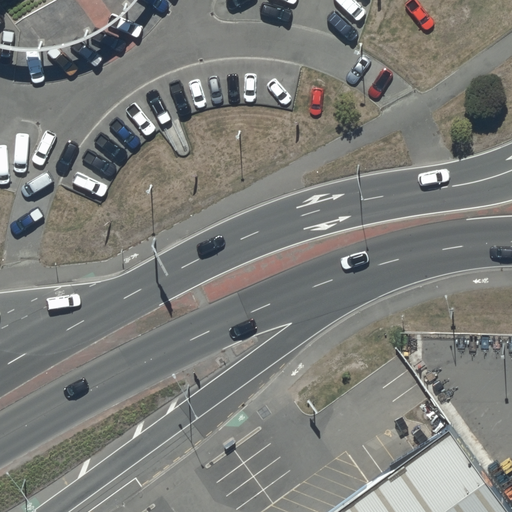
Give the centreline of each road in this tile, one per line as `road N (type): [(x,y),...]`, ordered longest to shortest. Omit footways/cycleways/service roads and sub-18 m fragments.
road 1 (primary): [(102,310),(273,229),(511,169)]
road 2 (primary): [(380,263),(169,350),(0,440)]
road 3 (secondary): [(380,263),(52,511)]
road 4 (primary): [(511,242),(380,263)]
